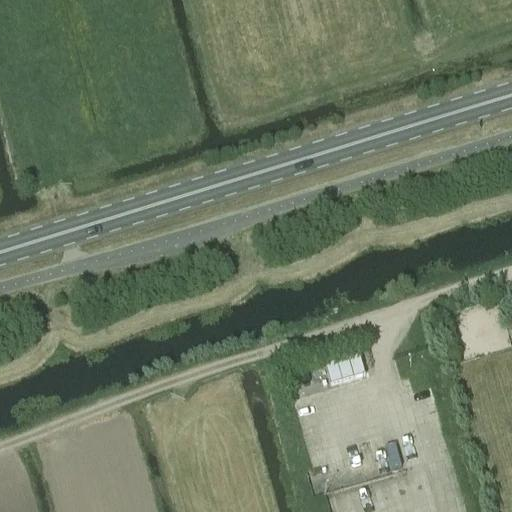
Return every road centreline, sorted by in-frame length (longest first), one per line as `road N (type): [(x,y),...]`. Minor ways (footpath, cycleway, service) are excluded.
road 1 (primary): [(0,253),(511,96)]
road 2 (unclassified): [(0,290),(511,137)]
road 3 (track): [(264,354),(0,450)]
road 4 (unclassified): [(264,354),(511,273)]
road 5 (track): [(5,34),(67,233)]
